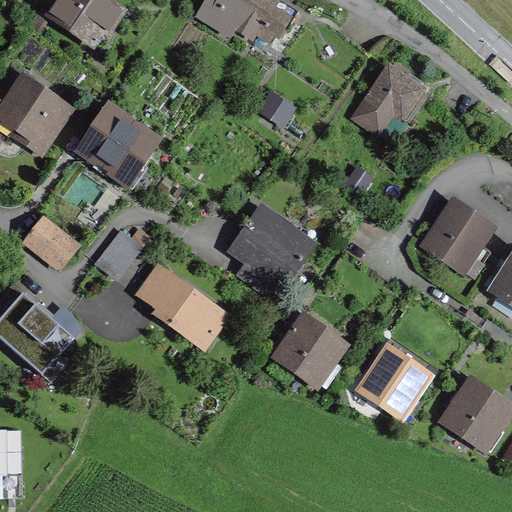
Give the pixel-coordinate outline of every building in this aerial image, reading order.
[(129,9),(115,0),(54,0),(48,10),(43,6),(28,28),(44,38),(49,31),(45,28),(50,20),(94,50),(104,35),(110,39),(129,9)] [(298,11),(279,0),(204,0),(194,17),(230,38),(235,30),(253,41),(256,36),(269,44),(274,37),(279,39),(285,28),(287,29),(298,11)] [(350,120),(379,139),(394,117),(404,124),(428,88),(388,62),(350,120)] [(76,108),(21,71),(2,100),(0,98),(0,122),(1,121),(15,130),(11,136),(43,158),(76,108)] [(297,107),(270,91),(257,112),(286,130),(296,116),(293,114),(297,107)] [(164,137),(108,100),(73,152),(128,189),(164,137)] [(334,183),(357,199),(373,177),(357,166),(348,178),(341,173),(334,183)] [(452,195),(448,201),(441,197),(425,221),(432,225),(418,246),(465,276),(466,274),(475,280),(486,265),(476,259),(499,225),(452,195)] [(277,304),(319,243),(261,203),(226,252),(243,264),(235,275),(277,304)] [(82,244),(43,214),(21,242),(60,272),(82,244)] [(120,229),(94,264),(118,281),(143,246),(120,229)] [(511,252),(487,290),(499,298),(494,305),(506,313),(511,306),(511,307),(511,252)] [(232,314),(156,262),(134,294),(155,308),(151,314),(205,352),(232,314)] [(85,349),(28,293),(0,321),(0,344),(46,389),(85,349)] [(351,344),(303,310),(270,357),(319,391),(351,344)] [(436,375),(386,341),(353,389),(403,423),(436,375)] [(511,417),(511,402),(469,373),(436,423),(486,456),(511,417)]
